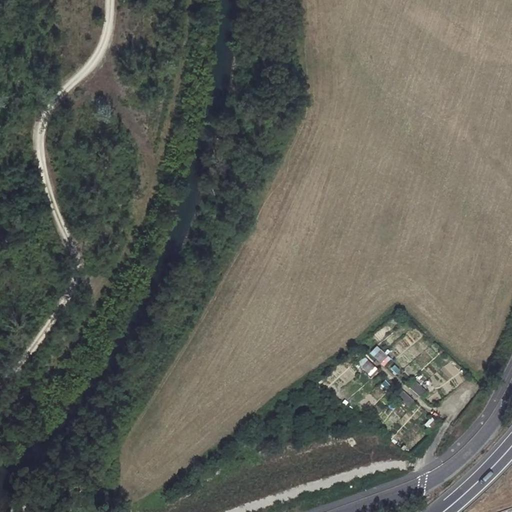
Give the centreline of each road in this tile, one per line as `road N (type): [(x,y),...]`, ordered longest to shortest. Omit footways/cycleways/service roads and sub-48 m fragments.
road 1 (track): [(109,0),(103,51),(46,109),(39,134),(44,177),(74,253),(75,286),(0,384)]
road 2 (unclassified): [(348,511),(445,470),(511,389)]
